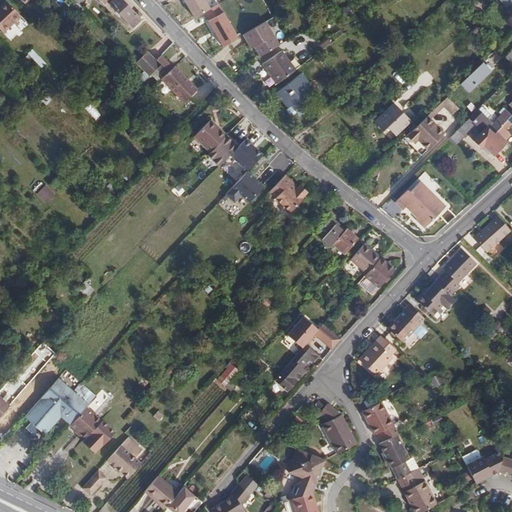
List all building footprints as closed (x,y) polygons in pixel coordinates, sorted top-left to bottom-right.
[(135,13),(122,0),(113,0),(110,3),(133,27),(141,19),(139,17),(135,13)] [(213,0),(196,10),(205,27),(254,0),(213,0)] [(0,11),(9,4),(7,1),(0,7),(0,11)] [(511,6),(508,2),(501,7),(505,12),(511,6)] [(22,17),(9,4),(0,11),(0,29),(3,33),(22,17)] [(70,17),(75,22),(78,19),(74,14),(70,17)] [(265,22),(243,34),(252,48),(255,46),(260,56),(280,45),(265,22)] [(146,51),(135,62),(143,70),(155,60),(146,51)] [(282,51),(262,64),(276,84),(296,70),(282,51)] [(168,73),(190,96),(197,88),(175,66),(173,68),(160,55),(155,59),(168,73)] [(486,65),(464,86),(470,93),(492,71),(486,65)] [(184,102),(190,96),(168,73),(162,79),(184,102)] [(302,74),(280,91),(287,99),(283,102),(288,109),(286,111),(289,115),(292,116),(295,117),(298,114),(300,118),(308,112),(305,109),(303,106),(306,89),(311,86),(302,74)] [(287,99),(280,91),(276,93),(283,102),(287,99)] [(396,102),(394,104),(400,111),(403,109),(396,102)] [(400,111),(394,104),(374,124),(383,133),(386,130),(390,131),(396,137),(411,122),(400,111)] [(493,125),(479,110),(468,121),(467,122),(478,133),(479,134),(485,128),(494,136),(496,134),(500,131),(503,127),(497,121),(493,125)] [(503,127),(508,122),(511,118),(506,112),(497,121),(503,127)] [(443,135),(427,118),(406,138),(414,145),(418,142),(425,150),(435,141),(436,142),(443,135)] [(209,149),(224,133),(216,126),(216,127),(207,119),(193,135),(209,149)] [(467,143),(478,133),(467,122),(457,133),(465,141),(467,143)] [(503,134),(511,125),(508,122),(503,127),(500,131),(503,134)] [(505,143),(496,134),(494,136),(485,128),(479,134),(485,140),(478,147),(488,156),(490,153),(493,156),(505,143)] [(458,148),(465,141),(457,133),(450,140),(458,148)] [(233,141),(229,138),(222,145),(226,148),(233,141)] [(246,139),(234,152),(251,167),(263,155),(246,139)] [(427,151),(436,142),(435,141),(425,150),(427,151)] [(239,197),(248,205),(264,186),(245,170),(223,195),(233,204),(239,197)] [(290,181),(284,176),(268,193),(288,211),(300,199),(299,198),(305,192),(297,185),(294,189),(287,183),(290,181)] [(404,213),(405,211),(407,209),(416,218),(414,220),(423,229),(445,208),(419,182),(408,193),(407,192),(394,204),(404,213)] [(407,209),(405,211),(414,220),(416,218),(407,209)] [(511,231),(498,216),(473,238),(487,252),(511,231)] [(356,239),(346,230),(344,229),(344,230),(342,232),(334,225),(336,223),(329,217),(316,233),(322,239),(321,240),(329,247),(331,244),(343,254),(356,239)] [(344,230),(336,223),(334,225),(342,232),(344,230)] [(371,255),(373,253),(363,244),(361,246),(371,255)] [(365,274),(378,258),(373,253),(371,255),(361,246),(349,261),(365,274)] [(445,272),(440,277),(455,291),(459,286),(457,284),(476,264),(461,250),(443,269),(445,272)] [(392,269),(378,258),(365,274),(363,276),(376,287),(392,269)] [(455,291),(440,277),(416,303),(431,317),(441,306),(445,310),(453,301),(449,297),(455,291)] [(271,299),(265,294),(262,297),(268,303),(271,299)] [(425,319),(409,305),(393,322),(394,323),(387,330),(401,344),(412,333),(413,335),(420,328),(418,326),(425,319)] [(301,320),(286,337),(301,349),(304,345),(313,335),(332,350),(341,340),(322,325),(316,332),(301,320)] [(395,351),(380,337),(358,361),(375,377),(392,360),(389,357),(395,351)] [(285,368),(274,382),(288,392),(306,372),(302,369),(300,367),(306,359),(309,361),(312,364),(319,356),(304,345),(301,349),(297,354),(289,363),(285,368)] [(306,359),(300,367),(302,369),(309,361),(306,359)] [(218,379),(226,385),(237,371),(230,365),(218,379)] [(58,378),(24,417),(29,422),(29,423),(36,430),(37,431),(38,431),(38,430),(44,436),(61,417),(69,425),(86,407),(88,405),(58,378)] [(316,402),(312,407),(317,411),(321,406),(316,402)] [(379,404),(363,412),(360,413),(372,436),(377,434),(381,443),(394,436),(395,435),(379,404)] [(326,405),(317,416),(326,423),(320,426),(335,455),(354,445),(340,417),(327,406),(326,405)] [(86,407),(69,425),(85,439),(101,422),(86,407)] [(162,417),(157,413),(153,418),(158,422),(162,417)] [(101,422),(83,440),(96,452),(113,433),(101,422)] [(36,430),(29,423),(27,425),(35,432),(36,430)] [(394,436),(381,443),(377,445),(396,481),(408,474),(403,463),(407,461),(394,436)] [(119,447),(106,461),(127,479),(139,465),(119,447)] [(323,461),(295,450),(285,474),(299,480),(297,485),(291,487),(285,502),(290,500),(311,494),(318,475),(323,461)] [(489,475),(490,476),(497,473),(501,458),(491,456),(481,461),(479,456),(463,464),(473,484),(483,479),(483,477),(489,475)] [(511,476),(511,461),(501,458),(497,473),(504,475),(511,476)] [(97,471),(81,489),(89,496),(105,479),(97,471)] [(415,511),(419,511),(433,505),(421,481),(416,484),(411,473),(408,474),(396,481),(406,501),(409,500),(415,511)] [(179,494),(158,476),(143,494),(164,511),(167,508),(179,494)] [(232,498),(210,511),(241,511),(239,508),(248,497),(236,487),(231,494),(232,498)] [(179,494),(167,508),(171,511),(181,511),(186,507),(191,511),(194,511),(202,503),(184,488),(179,494)] [(316,511),(311,494),(290,500),(292,511),(316,511)] [(412,511),(415,511),(409,500),(406,501),(412,511)]
